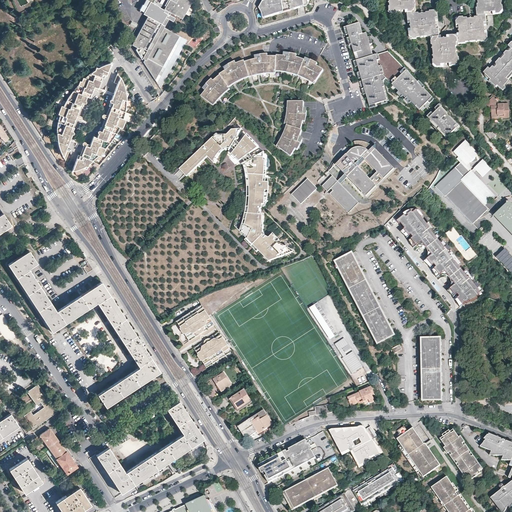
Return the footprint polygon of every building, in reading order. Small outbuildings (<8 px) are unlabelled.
[(153,0),(150,0),(148,4),(162,11),(164,9),(154,4),(153,0)] [(153,0),(154,4),(164,9),(166,6),(175,11),(174,14),(179,18),(182,17),(188,7),(186,6),(189,2),(191,3),(191,4),(193,0),(153,0)] [(258,8),(260,11),(263,10),(264,17),(278,13),(277,9),(282,9),(293,7),(293,9),(299,7),(298,3),(302,3),(306,2),(307,0),(273,0),(274,1),(272,1),(272,0),(271,0),(268,0),(269,0),(268,1),(268,2),(267,2),(267,0),(262,1),(258,8)] [(413,2),(414,0),(390,0),(391,1),(390,3),(390,4),(389,6),(389,8),(394,12),(399,11),(399,9),(405,8),(405,10),(407,10),(408,20),(410,20),(411,26),(409,26),(409,32),(413,36),(416,36),(417,34),(419,34),(420,33),(422,34),(427,33),(428,32),(430,33),(432,33),(432,34),(431,34),(431,41),(433,42),(433,45),(434,45),(433,47),(434,52),(435,53),(434,55),(435,58),(433,59),(434,61),(438,64),(444,64),(444,62),(450,61),(450,63),(456,62),(459,59),(459,56),(458,55),(458,52),(457,52),(456,48),(456,47),(456,44),(457,43),(456,40),(457,40),(458,41),(463,40),(464,39),(467,39),(468,37),(470,38),(474,38),(475,37),(477,38),(479,37),(481,39),(483,38),(487,34),(486,28),(484,28),(484,22),(486,22),(485,12),(486,11),(486,9),(492,8),(492,11),(498,10),(502,6),(502,3),(500,2),(499,0),(475,0),(477,2),(477,3),(477,6),(476,7),(476,12),(478,12),(478,14),(475,14),(474,15),(472,13),(468,13),(467,16),(465,15),(462,15),(461,14),(458,14),(455,19),(456,25),(458,25),(458,30),(457,31),(456,32),(439,33),(438,23),(436,23),(435,17),(437,17),(437,12),(433,8),(430,8),(429,9),(426,10),(425,11),(423,9),(420,9),(418,11),(416,11),(414,11),(414,10),(415,9),(415,3),(413,2)] [(139,12),(148,18),(164,26),(168,20),(172,22),(174,18),(162,11),(148,4),(145,2),(139,12)] [(166,6),(164,9),(174,14),(175,11),(166,6)] [(133,45),(162,89),(189,40),(164,26),(148,18),(133,45)] [(360,24),(347,27),(347,29),(353,49),(357,61),(358,66),(359,70),(360,72),(362,78),(364,85),(370,106),(371,105),(377,103),(389,100),(383,81),(386,79),(392,85),(396,89),(405,98),(410,102),(418,111),(423,106),(425,108),(426,108),(430,105),(429,104),(427,102),(432,97),(388,52),(385,55),(376,57),(375,55),(373,56),(371,49),(373,48),(370,37),(368,38),(367,33),(363,34),(360,24)] [(188,43),(193,47),(205,33),(200,29),(188,43)] [(353,49),(347,29),(345,30),(351,50),(353,49)] [(511,39),(508,43),(510,45),(489,65),(484,70),(491,77),(490,79),(496,85),(498,83),(503,88),(511,80),(508,77),(511,73),(511,39)] [(254,60),(249,61),(245,62),(244,61),(242,62),(240,63),(237,63),(236,64),(235,61),(229,65),(230,68),(227,69),(226,70),(219,74),(220,75),(220,76),(214,81),(212,79),(206,84),(209,87),(207,89),(206,90),(201,96),(211,104),(213,103),(214,101),(217,98),(219,95),(222,93),(225,91),(228,88),(229,87),(227,85),(230,83),(234,81),(238,79),(243,77),(246,76),(249,75),(251,74),(255,73),(258,73),(260,72),(264,72),(266,71),(269,71),(272,71),(275,71),(276,71),(276,69),(280,69),(285,70),(288,70),(291,71),(295,72),(297,73),(300,74),(304,75),(307,77),(310,78),(313,80),(315,82),(324,70),(316,66),(317,64),(311,60),(309,63),(306,62),(304,61),(304,60),(296,57),(297,55),(290,53),(289,57),(286,56),(282,56),(277,55),(277,56),(276,57),(268,57),(268,54),(260,55),(261,58),(258,59),(257,59),(254,60)] [(89,97),(93,87),(97,88),(102,77),(104,78),(110,63),(106,64),(101,66),(99,67),(98,67),(95,66),(93,72),(92,71),(90,73),(89,73),(82,80),(81,81),(76,87),(73,90),(69,95),(66,100),(65,102),(62,107),(60,112),(59,117),(58,121),(57,123),(56,130),(56,133),(57,133),(56,137),(54,140),(57,141),(58,146),(61,154),(65,160),(67,156),(69,151),(65,150),(68,143),(73,128),(71,127),(76,116),(79,106),(82,106),(84,100),(86,96),(89,97)] [(297,73),(295,72),(291,71),(288,70),(285,70),(280,69),(276,69),(276,71),(280,72),(284,72),(287,73),(291,74),(294,75),(297,76),(299,76),(303,78),(305,79),(308,81),(311,83),(313,84),(314,84),(315,82),(313,80),(310,78),(307,77),(304,75),(300,74),(297,73)] [(91,160),(99,153),(107,144),(114,135),(116,132),(119,126),(122,118),(123,117),(124,112),(124,109),(125,103),(126,98),(127,92),(124,91),(124,88),(120,79),(117,73),(115,77),(114,82),(117,83),(110,100),(108,105),(111,106),(106,117),(102,127),(100,126),(96,137),(93,136),(89,146),(85,145),(83,150),(80,156),(77,155),(72,170),(73,170),(74,170),(75,169),(82,167),(84,166),(87,166),(89,161),(91,160)] [(238,79),(234,81),(230,83),(227,85),(229,87),(231,86),(235,83),(240,81),(244,79),(248,78),(249,77),(249,75),(246,76),(243,77),(238,79)] [(230,90),(228,88),(225,91),(222,93),(219,95),(217,98),(214,101),(213,103),(211,104),(214,106),(215,104),(216,103),(219,100),(221,97),(223,95),(226,93),(230,90)] [(500,115),(500,117),(510,117),(509,104),(502,104),(499,104),(499,101),(494,97),(487,104),(491,107),(492,107),(492,115),(500,115)] [(304,102),(290,102),(290,105),(290,108),(290,111),(289,114),(289,117),(288,121),(287,125),(289,126),(289,127),(289,128),(288,131),(286,135),(285,138),(283,142),(281,144),(279,148),(291,156),(295,149),(298,150),(301,143),(298,142),(299,139),(302,130),(301,130),(303,122),(305,122),(307,115),(303,114),(303,111),(304,102)] [(459,125),(450,116),(449,117),(447,114),(447,113),(441,106),(440,107),(436,111),(433,114),(427,119),(436,128),(437,127),(439,128),(437,129),(446,138),(448,136),(452,132),(455,129),(459,125)] [(0,139),(1,138),(5,142),(8,138),(0,125),(0,139)] [(288,131),(289,128),(289,127),(289,126),(287,125),(287,126),(286,127),(285,130),(284,134),(282,137),(280,140),(279,143),(277,146),(279,148),(281,144),(283,142),(285,138),(286,135),(288,131)] [(234,144),(237,139),(238,139),(239,139),(239,138),(240,138),(240,137),(239,137),(239,136),(238,136),(237,129),(233,129),(228,134),(225,134),(216,134),(218,136),(214,138),(213,137),(210,140),(211,142),(208,144),(207,143),(205,145),(181,168),(186,174),(193,167),(196,169),(200,165),(204,160),(202,158),(207,154),(209,156),(213,160),(215,155),(216,155),(219,151),(223,147),(226,146),(228,145),(231,144),(233,144),(234,144)] [(486,133),(491,140),(496,137),(493,133),(486,132),(486,133)] [(240,161),(243,158),(250,153),(259,146),(256,144),(253,141),(250,138),(247,135),(241,143),(236,150),(233,154),(240,161)] [(232,147),(236,150),(241,143),(237,139),(234,144),(232,147)] [(354,140),(355,146),(358,146),(361,147),(364,148),(367,149),(368,151),(373,146),(372,145),(367,142),(362,141),(356,140),(354,140)] [(463,160),(468,165),(480,154),(467,140),(455,151),(460,156),(463,160)] [(355,146),(349,150),(352,153),(339,167),(345,173),(348,176),(366,195),(377,185),(372,180),(374,179),(375,179),(377,179),(378,178),(378,177),(377,176),(380,173),(384,178),(394,168),(380,153),(376,157),(371,153),(369,155),(366,153),(368,151),(367,149),(364,148),(361,147),(358,146),(355,146)] [(373,146),(368,151),(366,153),(369,155),(371,153),(376,157),(380,153),(373,146)] [(224,150),(225,149),(223,147),(219,151),(216,155),(215,155),(217,157),(222,152),(223,151),(223,150),(224,150)] [(352,153),(349,150),(336,164),(339,167),(352,153)] [(248,161),(254,157),(250,153),(243,158),(247,161),(248,161)] [(264,166),(265,160),(264,160),(264,157),(257,157),(257,156),(257,155),(256,155),(255,156),(254,157),(248,161),(249,166),(248,166),(249,173),(251,173),(251,180),(252,181),(252,185),(251,185),(248,185),(248,193),(248,195),(248,198),(247,207),(250,207),(251,207),(250,213),(248,219),(247,219),(244,218),(243,222),(246,222),(244,228),(241,226),(240,229),(248,238),(250,236),(256,242),(266,253),(265,255),(270,260),(279,257),(283,255),(281,253),(288,246),(279,241),(275,239),(276,237),(273,234),(270,237),(266,234),(266,233),(265,232),(265,227),(263,227),(263,224),(263,220),(264,216),(262,216),(262,214),(262,211),(261,211),(261,208),(262,208),(263,203),(264,203),(264,201),(265,196),(265,189),(268,189),(269,181),(265,181),(265,176),(266,171),(266,167),(264,166)] [(484,159),(475,168),(477,170),(484,177),(493,168),(484,159)] [(462,162),(471,172),(473,170),(468,165),(463,160),(462,162)] [(471,172),(462,162),(437,186),(447,196),(448,195),(476,222),(489,208),(486,205),(483,202),(486,199),(490,201),(495,197),(488,190),(490,189),(474,172),(473,174),(466,180),(468,182),(466,184),(462,180),(471,172)] [(193,167),(186,174),(188,176),(196,169),(193,167)] [(468,182),(466,180),(473,174),(471,172),(462,180),(466,184),(468,182)] [(348,176),(345,173),(338,180),(340,183),(348,176)] [(340,183),(338,180),(332,175),(322,185),(327,191),(331,188),(333,190),(330,193),(348,212),(359,202),(340,183)] [(301,204),(317,188),(308,178),(292,194),(301,204)] [(511,204),(509,201),(508,203),(507,202),(506,203),(506,204),(494,215),(511,233),(511,204)] [(9,218),(6,214),(5,211),(0,214),(0,231),(10,225),(13,223),(11,221),(11,218),(9,218)] [(405,215),(398,221),(400,224),(402,223),(406,229),(405,230),(410,237),(412,235),(414,238),(412,239),(417,246),(423,242),(433,256),(428,260),(433,266),(435,265),(437,267),(435,269),(441,276),(446,272),(456,285),(451,289),(456,296),(458,294),(460,297),(458,298),(463,305),(467,302),(467,303),(470,301),(471,302),(478,298),(477,297),(480,295),(479,294),(481,293),(474,284),(472,285),(468,280),(470,278),(468,275),(466,277),(463,273),(464,272),(459,266),(458,267),(455,263),(456,262),(452,256),(448,259),(444,254),(448,251),(443,245),(442,246),(439,242),(440,241),(436,235),(435,236),(432,232),(433,231),(431,228),(429,229),(425,224),(426,223),(418,212),(415,214),(413,211),(409,214),(409,215),(407,217),(405,215)] [(253,246),(256,242),(250,236),(248,238),(247,239),(253,246)] [(260,250),(265,255),(266,253),(256,242),(253,246),(255,248),(258,252),(260,250)] [(295,250),(288,246),(281,253),(283,255),(295,250)] [(511,255),(504,247),(495,255),(511,274),(511,255)] [(35,257),(31,252),(30,250),(29,250),(8,264),(24,289),(52,332),(93,305),(97,302),(105,315),(118,334),(132,356),(135,361),(139,367),(129,373),(116,382),(103,390),(98,394),(106,407),(129,392),(160,371),(147,353),(101,282),(67,304),(56,311),(51,303),(41,287),(32,274),(30,271),(29,268),(36,264),(38,262),(37,260),(37,257),(35,257)] [(395,335),(357,263),(352,253),(336,261),(373,334),(378,343),(395,335)] [(320,272),(312,256),(305,260),(305,259),(292,265),(295,271),(298,277),(301,276),(303,280),(309,277),(320,272)] [(336,336),(315,304),(309,308),(329,340),(336,336)] [(184,332),(183,334),(210,317),(202,305),(177,321),(181,328),(180,329),(182,330),(184,332)] [(190,341),(215,325),(210,317),(183,334),(185,335),(190,341)] [(195,348),(198,353),(223,337),(219,332),(195,348)] [(207,368),(232,352),(223,337),(198,353),(199,355),(198,357),(200,357),(202,359),(201,361),(203,362),(207,368)] [(349,344),(344,337),(335,343),(344,357),(342,358),(352,373),(362,366),(352,350),(346,354),(343,348),(349,344)] [(441,400),(441,338),(422,338),(423,400),(441,400)] [(402,349),(399,345),(392,349),(392,354),(395,354),(395,353),(395,352),(402,349)] [(219,376),(215,379),(213,380),(222,392),(232,385),(224,373),(219,376)] [(39,385),(28,392),(37,406),(41,403),(45,408),(33,415),(31,411),(24,416),(33,429),(51,418),(58,413),(39,385)] [(374,401),(371,394),(370,395),(369,392),(372,390),(370,386),(358,391),(358,392),(347,397),(348,401),(351,400),(353,404),(357,402),(356,399),(361,397),(362,401),(367,399),(368,401),(369,403),(374,401)] [(238,409),(251,401),(245,390),(230,400),(231,402),(233,401),(238,409)] [(145,476),(189,447),(203,438),(179,401),(166,409),(169,413),(180,429),(183,434),(169,443),(152,454),(135,466),(133,467),(125,472),(120,464),(113,453),(108,447),(96,455),(120,492),(145,476)] [(315,411),(316,415),(326,412),(328,412),(333,412),(330,403),(314,407),(315,411)] [(0,437),(18,425),(10,413),(0,419),(0,437)] [(259,434),(273,425),(266,413),(252,422),(259,434)] [(335,430),(330,431),(342,454),(352,449),(360,464),(373,457),(357,427),(345,433),(343,429),(336,433),(335,430)] [(423,445),(424,444),(413,429),(408,432),(404,427),(398,431),(401,437),(397,440),(400,445),(398,447),(417,474),(420,472),(423,477),(437,467),(440,465),(431,452),(428,453),(423,445)] [(69,455),(62,445),(56,437),(55,436),(50,428),(40,436),(61,466),(67,474),(77,467),(69,455)] [(483,468),(474,455),(472,456),(470,454),(468,451),(470,450),(466,445),(464,446),(463,443),(464,442),(465,442),(461,436),(459,437),(456,434),(455,431),(451,433),(450,432),(449,431),(446,433),(442,435),(443,437),(444,438),(441,440),(447,448),(445,449),(446,450),(449,449),(452,453),(451,453),(453,456),(451,457),(460,469),(462,467),(465,472),(464,473),(468,479),(471,477),(472,479),(476,476),(478,478),(479,477),(478,475),(481,472),(480,471),(483,468)] [(503,490),(491,499),(501,511),(506,508),(507,510),(510,507),(509,506),(511,503),(511,442),(500,438),(491,433),(490,434),(485,439),(487,440),(485,443),(487,445),(484,448),(493,451),(498,453),(497,456),(505,456),(510,458),(508,460),(511,460),(511,462),(511,466),(511,467),(511,471),(511,472),(510,478),(511,479),(511,477),(511,482),(509,485),(510,487),(507,489),(506,488),(503,485),(502,485),(501,486),(500,488),(503,490)] [(306,440),(258,466),(267,483),(315,457),(306,440)] [(39,477),(26,458),(9,469),(24,492),(42,481),(39,477)] [(368,484),(367,482),(352,491),(362,506),(404,480),(395,465),(374,478),(371,480),(372,482),(368,484)] [(340,485),(330,466),(282,492),(285,497),(289,504),(292,510),(316,497),(340,485)] [(474,511),(472,509),(470,510),(460,495),(458,496),(456,493),(454,491),(453,492),(451,490),(455,488),(447,477),(432,488),(435,493),(437,491),(439,494),(437,495),(438,497),(439,496),(441,498),(439,499),(442,503),(445,506),(444,506),(447,510),(449,509),(450,511),(448,511),(474,511)] [(218,481),(205,487),(208,493),(221,487),(218,481)] [(62,511),(77,511),(90,504),(81,491),(78,487),(55,502),(62,511)] [(352,511),(355,511),(344,493),(322,507),(313,511),(352,511)] [(211,511),(205,496),(200,498),(199,496),(198,497),(199,499),(187,504),(188,509),(185,510),(182,511),(176,509),(175,509),(173,510),(173,511),(170,511),(169,511),(168,511),(211,511)]
